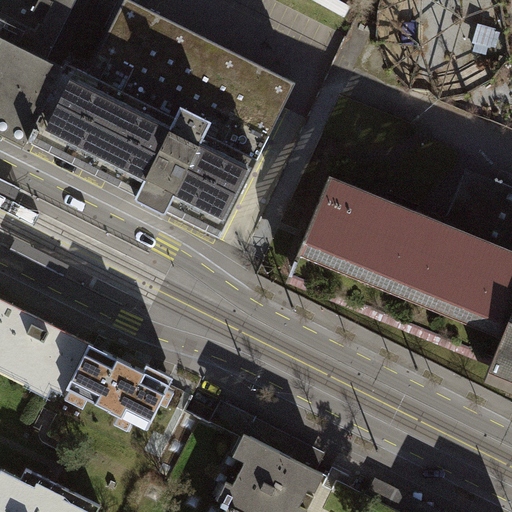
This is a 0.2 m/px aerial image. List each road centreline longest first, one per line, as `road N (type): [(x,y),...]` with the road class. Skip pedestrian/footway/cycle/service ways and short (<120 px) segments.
road 1 (tertiary): [(511,434),(261,309),(192,261),(0,163)]
road 2 (tertiary): [(0,258),(129,322),(227,356),(511,496)]
